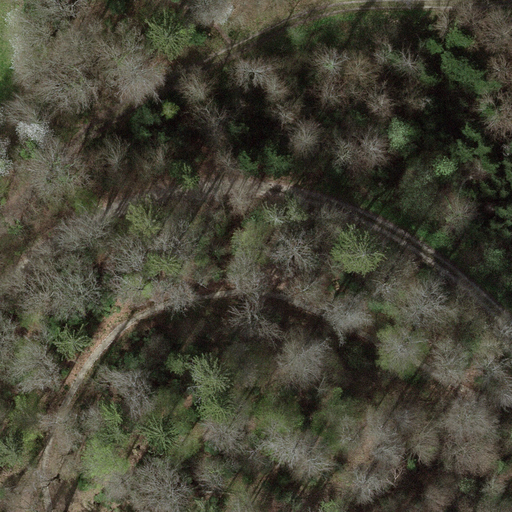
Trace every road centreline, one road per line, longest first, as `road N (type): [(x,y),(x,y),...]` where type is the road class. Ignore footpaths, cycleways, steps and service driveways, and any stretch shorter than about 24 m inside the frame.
road 1 (track): [(0,233),(116,113),(195,59),(274,28),(372,6),(511,1)]
road 2 (track): [(511,319),(423,250),(346,205),(272,188),(200,189),(129,202),(69,229),(0,287)]
